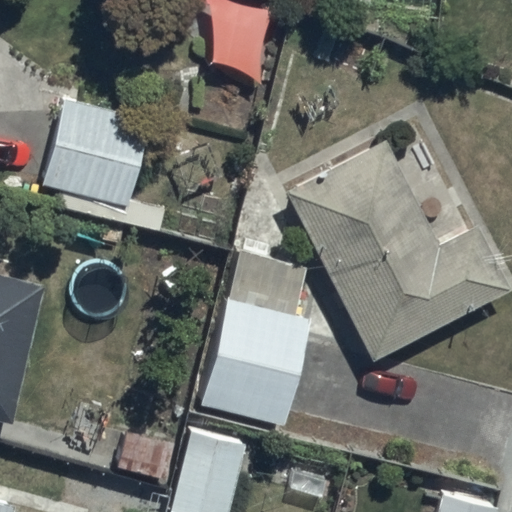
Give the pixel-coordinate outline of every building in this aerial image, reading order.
[(149,107),(63,84),(40,169),(56,174),(52,191),(158,219),(164,197),(128,187),(149,107)] [(385,122),(282,174),(370,348),(511,277),(475,206),(436,226),(385,122)] [(238,232),(196,388),(279,409),(308,302),(293,298),(306,250),(238,232)] [(0,400),(10,403),(40,265),(0,256),(0,400)] [(182,434),(170,479),(165,497),(221,511),(244,425),(188,410),(182,434)] [(170,479),(182,434),(123,419),(111,463),(170,479)] [(441,478),(432,511),(489,511),(495,492),(441,478)] [(0,511),(20,511),(7,509),(12,487),(0,484),(0,511)]
